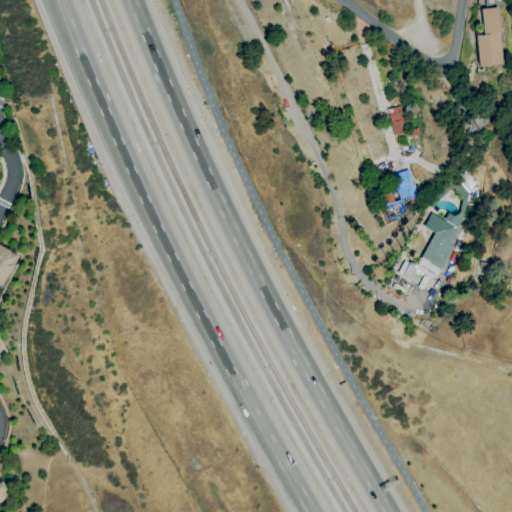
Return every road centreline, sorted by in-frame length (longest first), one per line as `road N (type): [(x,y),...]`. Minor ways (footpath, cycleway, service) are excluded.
road 1 (motorway): [(388,511),(251,269),(129,0)]
road 2 (motorway): [(57,0),(163,242),(311,511)]
road 3 (residential): [(344,0),(433,63),(453,50),(462,0)]
